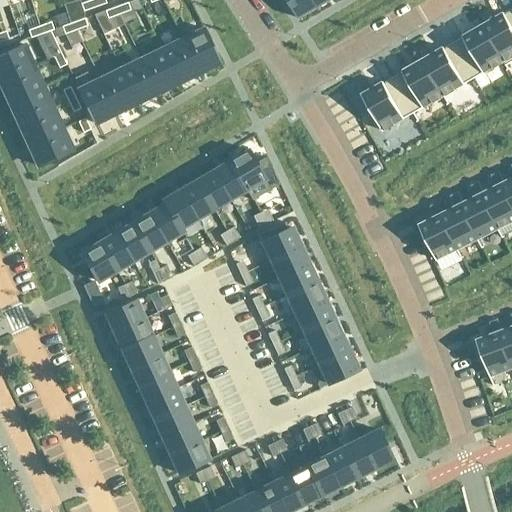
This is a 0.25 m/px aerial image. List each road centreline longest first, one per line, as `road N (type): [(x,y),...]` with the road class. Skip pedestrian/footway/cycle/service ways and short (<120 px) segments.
road 1 (residential): [(297,90),(376,230),(425,341),(481,511)]
road 2 (residential): [(91,481),(0,281)]
road 3 (residential): [(448,0),(297,90)]
